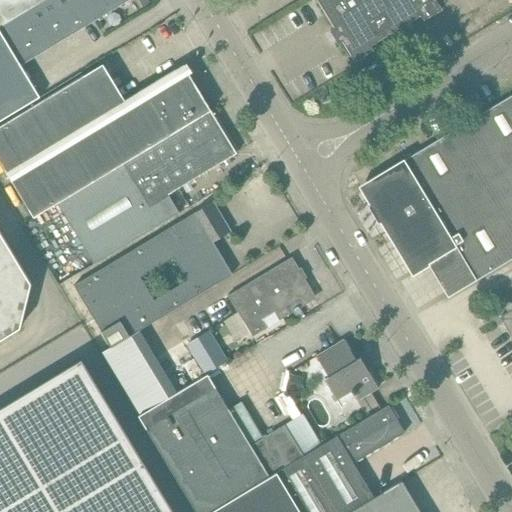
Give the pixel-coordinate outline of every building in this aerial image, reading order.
[(128,0),(44,0),(0,27),(0,120),(40,97),(21,65),(128,0)] [(0,0),(0,27),(44,0),(0,0)] [(317,0),(335,28),(330,31),(337,43),(342,40),(354,61),(373,50),(371,46),(421,16),(423,20),(442,9),(439,5),(447,0),(317,0)] [(83,75),(0,125),(0,161),(33,217),(57,203),(211,110),(189,74),(188,72),(180,77),(175,69),(138,91),(124,100),(103,64),(83,75)] [(448,297),(505,263),(511,258),(511,94),(404,160),(405,162),(363,187),(413,271),(427,263),(448,297)] [(211,110),(57,203),(94,264),(179,212),(168,194),(237,153),(211,110)] [(133,334),(232,274),(213,242),(230,232),(212,202),(74,285),(111,347),(120,342),(133,334)] [(0,338),(19,327),(31,283),(0,232),(0,338)] [(25,236),(22,238),(22,237),(9,245),(33,285),(50,275),(25,236)] [(253,334),(265,327),(314,297),(291,259),(230,296),(253,334)] [(511,337),(511,309),(499,317),(511,337)] [(233,342),(248,337),(239,312),(224,318),(233,342)] [(196,357),(186,363),(196,381),(207,374),(227,362),(209,332),(188,343),(196,357)] [(111,347),(100,353),(138,416),(171,396),(133,334),(120,342),(111,347)] [(337,399),(352,390),(358,400),(378,388),(365,366),(361,368),(344,339),(316,356),(328,375),(324,377),(337,399)] [(0,408),(0,511),(173,511),(142,461),(81,359),(0,408)] [(171,396),(138,416),(196,511),(210,511),(320,446),(301,415),(250,445),(249,444),(262,436),(241,402),(229,409),(207,374),(196,381),(171,396)] [(291,375),(288,389),(301,391),(304,378),(291,375)] [(320,446),(210,511),(349,511),(373,498),(353,463),(404,432),(388,405),(381,409),(320,446)] [(373,498),(349,511),(419,511),(401,481),(373,498)]
